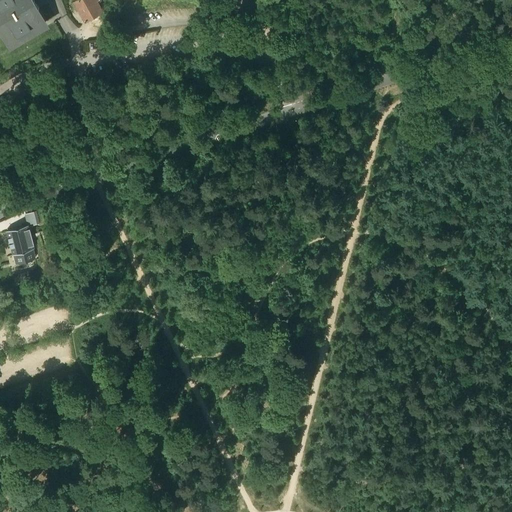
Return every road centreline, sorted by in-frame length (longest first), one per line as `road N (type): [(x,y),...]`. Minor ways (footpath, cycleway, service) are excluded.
road 1 (unclassified): [(475,0),(438,51),(408,72),(0,213)]
road 2 (track): [(380,116),(284,511)]
road 3 (track): [(252,511),(92,176)]
